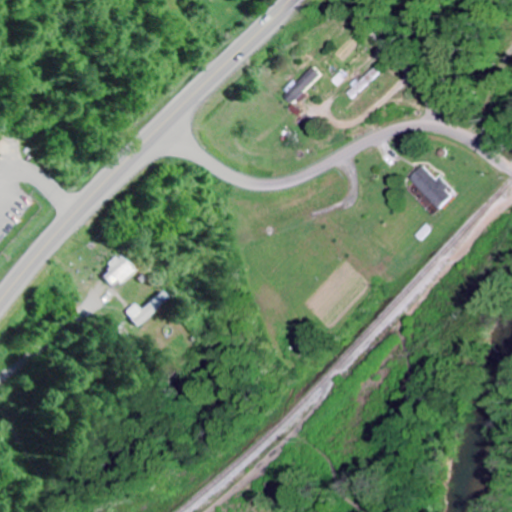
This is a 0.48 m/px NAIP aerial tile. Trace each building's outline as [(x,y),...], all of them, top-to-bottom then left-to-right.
[(351,93),(357,100),(387,72),(381,65),(351,93)] [(296,106),(328,76),(319,66),(300,83),(297,80),(284,93),(296,106)] [(457,187),(449,178),(444,183),(429,166),(416,178),(446,211),(460,199),(453,191),(457,187)] [(102,274),(114,288),(134,270),(122,256),(102,274)] [(142,310),(137,304),(126,313),(138,327),(169,299),(163,292),(142,310)]
